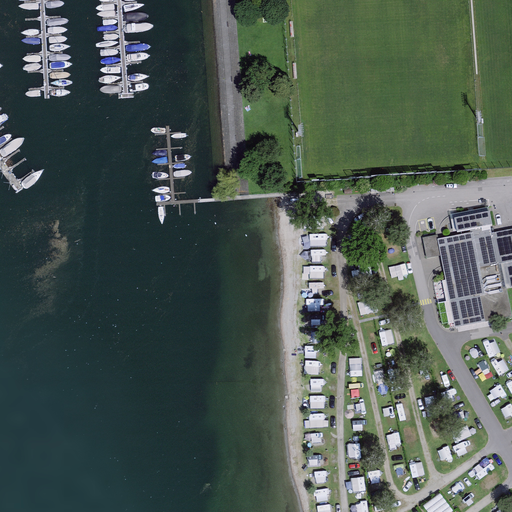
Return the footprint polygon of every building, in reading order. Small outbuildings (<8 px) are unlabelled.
[(453,232),(457,231),(454,218),(488,211),(487,207),(449,215),(453,232)] [(488,211),(454,218),(457,231),(457,232),(470,229),(470,232),(438,239),(437,235),(422,238),(426,258),(440,256),(455,327),(511,316),(506,289),(511,287),(511,228),(491,233),(489,225),(491,224),(489,211),(488,211)] [(493,358),(501,376),(511,370),(511,367),(504,352),(493,358)] [(435,393),(424,394),(426,405),(436,403),(435,393)] [(351,453),(362,453),(362,440),(350,440),(351,453)] [(390,442),(392,458),(406,456),(404,440),(390,442)] [(398,480),(410,478),(408,464),(396,466),(398,480)] [(326,470),(313,471),(313,483),(326,483),(326,470)] [(322,500),(332,499),(331,488),(321,489),(322,500)] [(443,492),(425,505),(430,511),(452,511),(455,510),(443,492)]
